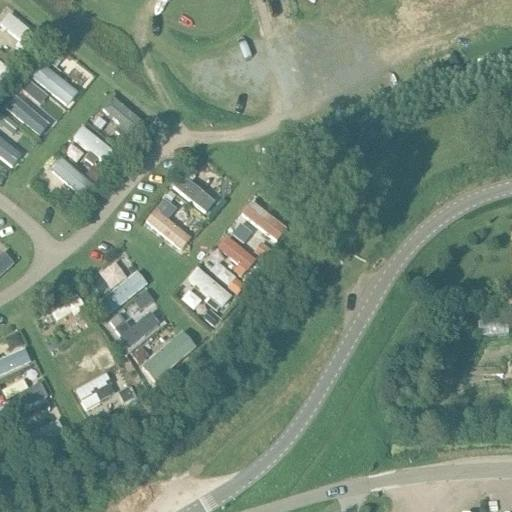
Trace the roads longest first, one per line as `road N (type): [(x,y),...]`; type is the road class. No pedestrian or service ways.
road 1 (tertiary): [(191,511),(287,440),(437,219),(511,188)]
road 2 (unclassified): [(260,511),(375,482),(511,469)]
